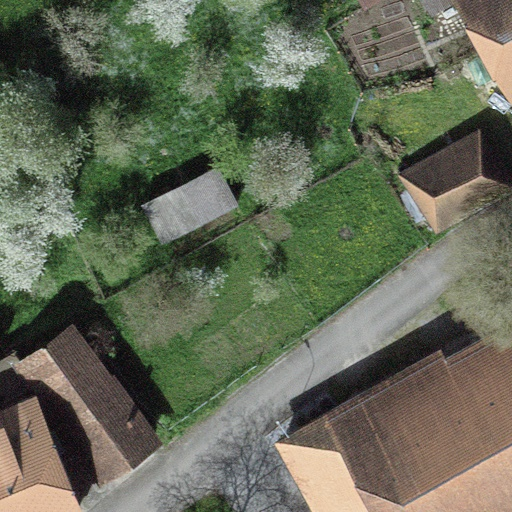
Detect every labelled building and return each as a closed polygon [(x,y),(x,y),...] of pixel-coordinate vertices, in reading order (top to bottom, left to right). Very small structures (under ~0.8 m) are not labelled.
[(511,0),(463,0),(511,86),(511,0)] [(435,215),(507,174),(481,129),(409,170),(435,215)] [(234,198),(214,156),(142,191),(162,232),(234,198)] [(101,467),(156,428),(72,309),(18,347),(101,467)] [(356,511),(503,511),(511,507),(511,338),(320,450),(356,511)] [(0,425),(0,511),(59,511),(70,508),(35,413),(0,425)]
